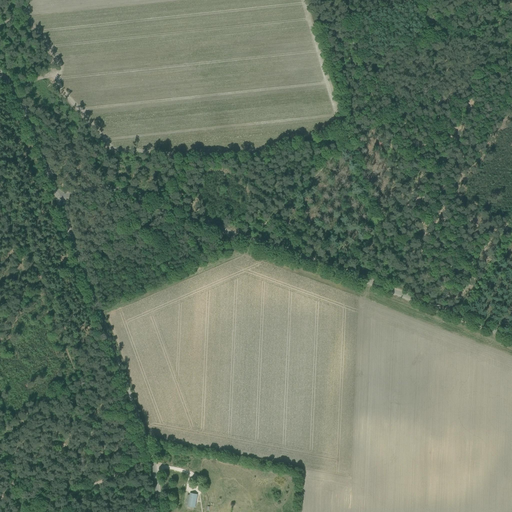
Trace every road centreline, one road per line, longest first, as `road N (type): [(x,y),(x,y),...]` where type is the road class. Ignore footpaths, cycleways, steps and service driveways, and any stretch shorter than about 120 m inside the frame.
road 1 (unclassified): [(511,341),(124,192),(91,186),(59,199)]
road 2 (track): [(249,240),(316,175),(350,127),(424,102),(511,55)]
road 3 (unclassified): [(157,511),(152,461),(59,199)]
road 4 (unclassified): [(59,199),(21,103),(0,73)]
road 5 (track): [(152,461),(30,511)]
